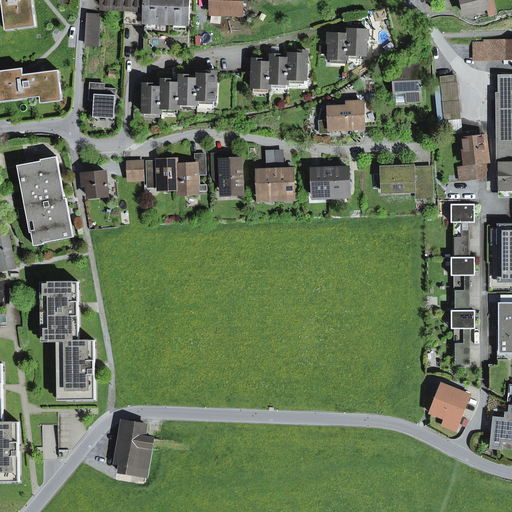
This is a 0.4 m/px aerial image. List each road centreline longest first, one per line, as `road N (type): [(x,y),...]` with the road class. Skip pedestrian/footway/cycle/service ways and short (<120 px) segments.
road 1 (residential): [(31,511),(95,432),(125,413),(383,422),(460,453)]
road 2 (residential): [(427,147),(318,149),(204,132),(124,147)]
road 3 (residential): [(460,453),(483,403),(483,213)]
road 4 (residential): [(124,147),(129,84),(138,72),(259,45)]
road 5 (residential): [(83,0),(77,107),(59,125)]
